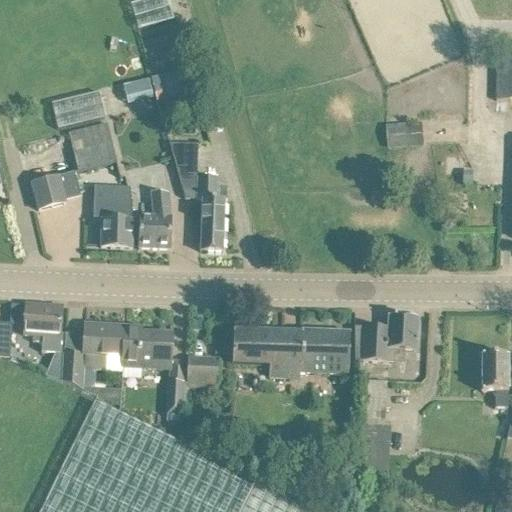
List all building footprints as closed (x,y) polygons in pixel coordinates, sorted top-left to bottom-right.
[(511,52),(496,52),(496,102),(511,102),(511,52)] [(73,156),(112,146),(107,124),(68,134),(73,156)] [(413,124),(386,126),(388,149),(414,147),(413,124)] [(223,254),(223,234),(224,204),(226,204),(227,189),(218,189),(219,181),(197,180),(198,146),(169,145),(185,200),(202,200),(200,254),(223,254)] [(77,172),(116,162),(112,146),(73,156),(77,172)] [(79,194),(74,174),(31,185),(38,212),(65,205),(63,198),(79,194)] [(462,174),(462,187),(472,187),(473,174),(462,174)] [(102,223),(101,249),(132,251),(133,223),(131,190),(95,188),(93,223),(102,223)] [(170,252),(171,232),(171,219),(168,196),(150,194),(154,218),(140,217),(139,231),(139,251),(170,252)] [(24,327),(23,336),(33,337),(32,345),(41,345),(41,355),(59,357),(60,339),(61,330),(62,310),(25,307),(25,308),(24,327)] [(387,331),(354,330),(353,363),(377,364),(404,366),(404,352),(416,353),(418,340),(419,320),(387,318),(387,331)] [(0,359),(10,360),(12,336),(12,326),(0,325),(0,359)] [(124,359),(125,334),(126,329),(85,326),(83,357),(85,357),(107,358),(123,359),(124,359)] [(233,332),(232,352),(232,367),(269,368),(269,382),(299,383),(299,376),(348,378),(349,335),(302,333),(302,335),(233,332)] [(122,374),(122,380),(140,381),(141,370),(169,371),(170,371),(171,362),(171,357),(172,337),(142,335),(125,334),(124,359),(123,359),(123,369),(122,374)] [(83,372),(84,362),(79,361),(79,356),(64,355),(62,382),(62,384),(82,393),(83,372)] [(485,358),(482,358),(482,378),(482,394),(495,394),(495,410),(508,410),(508,378),(508,358),(495,358),(495,355),(485,355),(485,358)] [(83,372),(82,393),(105,402),(105,391),(105,387),(94,387),(95,373),(122,374),(123,369),(123,359),(107,358),(85,357),(84,362),(83,372)] [(217,391),(218,360),(188,359),(187,385),(187,390),(217,391)] [(386,384),(363,383),(362,428),(384,429),(386,384)] [(183,418),(184,385),(170,384),(167,384),(166,417),(183,418)] [(316,511),(256,484),(257,481),(95,403),(41,511),(316,511)] [(391,429),(384,429),(362,428),(362,444),(390,445),(391,429)]
